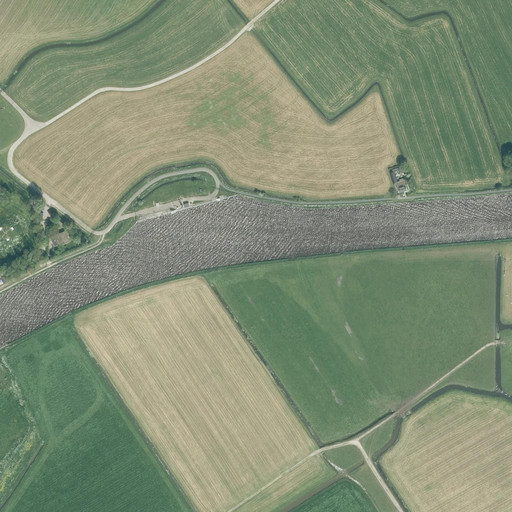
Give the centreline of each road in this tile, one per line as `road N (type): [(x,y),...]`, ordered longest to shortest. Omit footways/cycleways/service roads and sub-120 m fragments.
road 1 (track): [(494,343),(355,441),(400,511)]
road 2 (track): [(355,441),(312,454),(228,511)]
